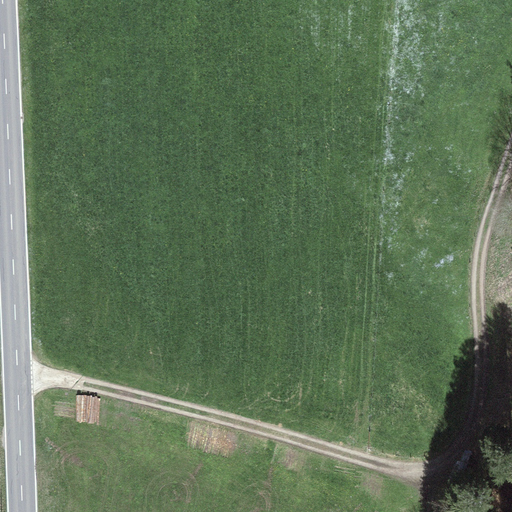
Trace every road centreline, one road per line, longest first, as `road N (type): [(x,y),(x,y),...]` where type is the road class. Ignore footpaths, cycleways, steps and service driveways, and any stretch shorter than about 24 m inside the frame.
road 1 (track): [(16,376),(84,385),(446,491),(475,403),(478,260),(511,147)]
road 2 (secondary): [(21,511),(1,0)]
